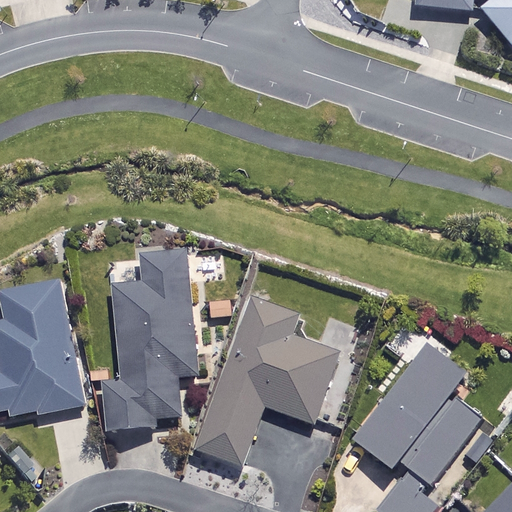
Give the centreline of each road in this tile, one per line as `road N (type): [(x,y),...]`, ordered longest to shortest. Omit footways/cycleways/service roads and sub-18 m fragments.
road 1 (residential): [(0,55),(95,31),(146,30),(266,58)]
road 2 (residential): [(266,58),(511,139)]
road 3 (residential): [(224,511),(117,483),(60,511)]
